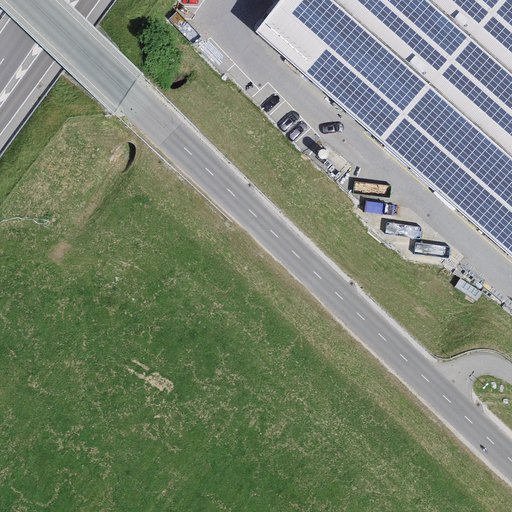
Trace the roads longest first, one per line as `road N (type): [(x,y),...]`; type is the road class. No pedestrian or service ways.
road 1 (unclassified): [(32,0),(435,390)]
road 2 (motorway): [(0,128),(93,0)]
